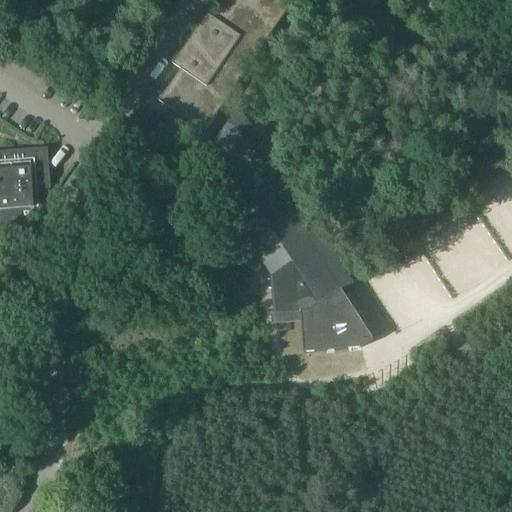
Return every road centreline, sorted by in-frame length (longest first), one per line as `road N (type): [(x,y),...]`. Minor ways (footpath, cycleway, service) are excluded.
road 1 (unclassified): [(49,468),(47,234),(91,146),(204,0)]
road 2 (unclassified): [(511,74),(413,0)]
